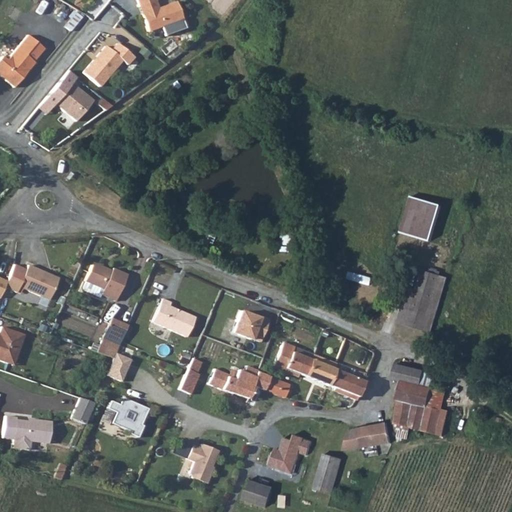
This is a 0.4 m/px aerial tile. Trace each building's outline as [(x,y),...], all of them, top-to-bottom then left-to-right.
[(137,0),(140,6),(142,5),(144,12),(142,13),(149,30),(162,26),(165,35),(186,27),(176,0),(159,7),(156,0),(137,0)] [(46,50),(29,36),(8,61),(3,57),(0,60),(0,75),(15,88),(46,50)] [(105,45),(83,72),(101,86),(123,60),(127,63),(133,55),(117,42),(111,49),(105,45)] [(69,69),(45,98),(53,104),(56,100),(60,103),(60,107),(76,120),(93,100),(72,82),(77,76),(69,69)] [(53,104),(45,98),(38,107),(46,113),(53,104)] [(112,105),(103,98),(98,104),(106,110),(112,105)] [(431,240),(441,204),(410,195),(400,232),(431,240)] [(89,265),(102,271),(104,268),(91,262),(89,265)] [(57,277),(27,263),(24,269),(17,285),(48,298),(57,277)] [(12,264),(5,279),(2,287),(14,291),(17,285),(24,269),(12,264)] [(82,281),(101,289),(99,295),(113,301),(125,274),(110,268),(109,270),(104,268),(102,271),(89,265),(82,281)] [(431,329),(447,274),(422,267),(415,289),(407,287),(397,320),(431,329)] [(349,271),(347,278),(371,285),(372,278),(349,271)] [(97,298),(99,295),(101,289),(82,281),(79,288),(81,292),(97,298)] [(24,289),(20,295),(34,303),(38,297),(24,289)] [(338,294),(333,305),(341,308),(345,297),(338,294)] [(170,300),(161,296),(151,320),(185,334),(193,314),(168,303),(170,300)] [(255,317),(237,310),(229,331),(247,338),(247,337),(256,341),(265,318),(256,314),(255,317)] [(110,317),(101,337),(110,341),(118,344),(126,325),(110,317)] [(0,326),(0,359),(7,362),(12,348),(17,350),(23,334),(0,326)] [(281,340),(271,365),(280,369),(282,366),(292,370),(302,374),(311,352),(281,340)] [(117,346),(118,344),(110,341),(104,355),(111,358),(114,352),(117,346)] [(12,364),(17,350),(12,348),(7,362),(12,364)] [(129,359),(114,352),(111,358),(104,374),(119,380),(129,359)] [(332,368),(334,362),(311,352),(302,374),(326,384),(332,368)] [(391,377),(400,379),(420,384),(424,369),(394,361),(391,377)] [(332,368),(338,370),(340,364),(334,362),(332,368)] [(254,369),(255,368),(244,363),(241,369),(252,374),(254,369)] [(225,373),(219,388),(250,398),(252,392),(253,391),(249,390),(251,386),(249,385),(250,383),(249,383),(252,374),(241,369),(235,367),(233,370),(231,377),(226,375),(226,373),(225,373)] [(205,383),(219,388),(225,373),(211,368),(205,383)] [(337,388),(335,393),(352,400),(363,372),(351,368),(349,375),(338,370),(332,368),(326,384),(337,388)] [(249,383),(250,383),(261,387),(266,374),(254,369),(252,374),(249,383)] [(266,374),(261,387),(283,396),(288,383),(266,374)] [(451,410),(441,407),(426,404),(431,386),(420,384),(400,379),(397,391),(395,404),(394,416),(393,421),(436,434),(437,433),(445,435),(451,410)] [(431,386),(426,404),(441,407),(446,390),(431,386)] [(83,424),(92,402),(77,396),(68,417),(83,424)] [(145,408),(120,398),(117,403),(109,400),(105,409),(114,413),(110,423),(129,431),(128,434),(136,437),(141,426),(137,425),(145,408)] [(12,417),(1,416),(0,423),(0,437),(46,443),(49,422),(30,419),(30,421),(12,419),(12,417)] [(389,441),(386,421),(371,424),(374,444),(389,441)] [(361,446),(374,444),(371,424),(358,426),(361,446)] [(342,449),(358,447),(361,446),(358,426),(348,427),(342,449)] [(279,448),(274,446),(268,464),(280,467),(278,474),(284,476),(286,470),(293,472),(304,435),(294,432),(293,437),(283,434),(279,448)] [(216,449),(200,443),(198,446),(191,443),(185,458),(192,461),(188,472),(189,477),(205,483),(210,470),(209,466),(216,449)] [(323,452),(313,487),(331,492),(341,457),(323,452)] [(63,469),(56,467),(52,477),(59,478),(63,469)] [(266,505),(272,486),(249,478),(243,497),(266,505)]
